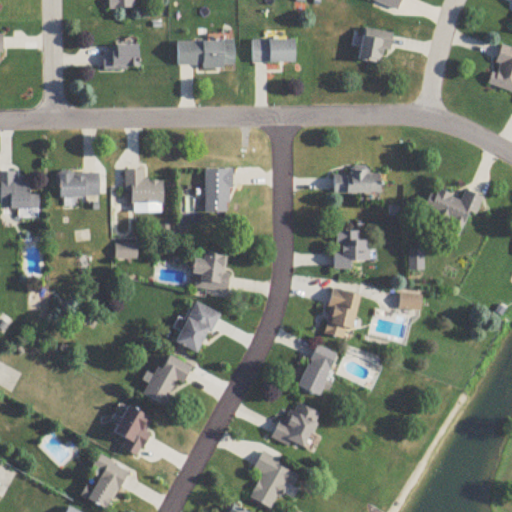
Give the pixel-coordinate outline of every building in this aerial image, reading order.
[(107,0),(107,10),(133,10),(132,0),(107,0)] [(397,11),(401,0),(373,0),(373,3),(397,11)] [(358,62),(386,66),(390,34),(362,30),(358,62)] [(293,41),(252,41),(252,64),(293,64),(293,41)] [(176,42),(176,68),(233,68),(233,42),(176,42)] [(511,49),(500,46),(488,86),(511,93),(511,49)] [(102,47),(102,70),(137,70),(137,47),(102,47)] [(231,171),(205,171),(205,215),(231,215),(231,171)] [(380,196),(380,171),(348,171),(348,176),(333,176),(332,195),(380,196)] [(143,172),(126,172),(126,207),(162,207),(162,183),(143,183),(143,172)] [(0,211),(38,211),(38,195),(30,195),(30,183),(16,183),(16,173),(0,173),(0,211)] [(99,176),(57,176),(57,200),(99,200),(99,176)] [(464,193),(461,201),(431,191),(424,212),(451,221),(447,235),(463,241),(478,198),(464,193)] [(360,234),(334,234),(334,272),(353,272),(353,264),(369,264),(369,242),(360,242),(360,234)] [(229,259),(202,256),(201,262),(195,261),(191,290),(225,294),(229,259)] [(357,297),(330,292),(322,337),(349,342),(357,297)] [(420,298),(400,297),(399,311),(419,312),(420,298)] [(217,314),(192,304),(175,347),(200,357),(217,314)] [(336,356),(314,347),(297,390),(319,399),(336,356)] [(188,367),(163,357),(145,399),(169,410),(188,367)] [(307,454),(321,415),(296,406),(293,414),(287,412),(283,423),(278,421),(271,441),(307,454)] [(112,436),(125,443),(121,450),(135,458),(155,423),(127,408),(112,436)] [(261,477),(249,501),(271,511),(274,511),(294,473),(260,456),(252,472),(261,477)] [(79,500),(105,511),(107,511),(127,471),(98,457),(79,500)]
